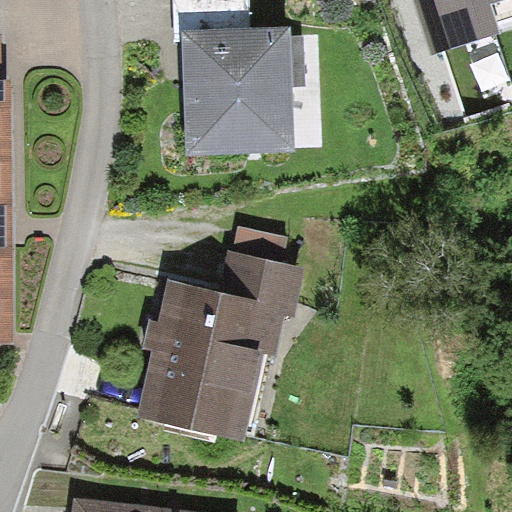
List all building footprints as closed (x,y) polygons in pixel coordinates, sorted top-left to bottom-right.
[(248,0),(174,0),(175,43),(182,43),(184,158),(294,156),(291,30),(249,31),(248,0)] [(414,0),(431,49),(496,28),(488,3),(495,0),(414,0)] [(0,345),(12,345),(13,81),(0,80),(0,345)] [(171,287),(138,422),(241,445),(262,355),(277,358),(286,323),(296,323),(308,270),(254,260),(243,302),(171,287)] [(178,511),(76,499),(74,511),(178,511)]
